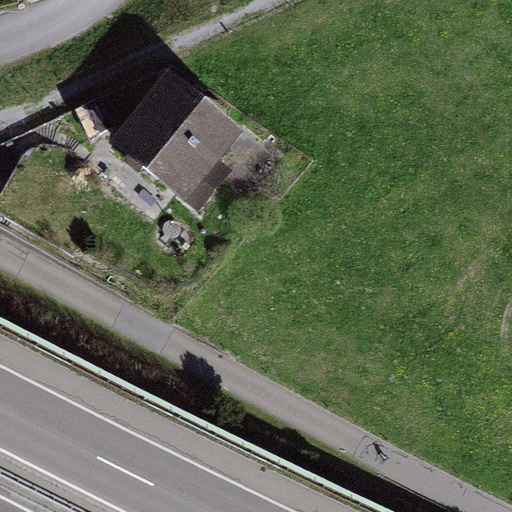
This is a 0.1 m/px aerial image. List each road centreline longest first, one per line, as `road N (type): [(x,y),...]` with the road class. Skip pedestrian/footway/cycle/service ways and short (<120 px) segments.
road 1 (unclassified): [(0,252),(285,410),(491,511)]
road 2 (track): [(252,0),(0,104)]
road 3 (motorway): [(212,511),(0,405)]
